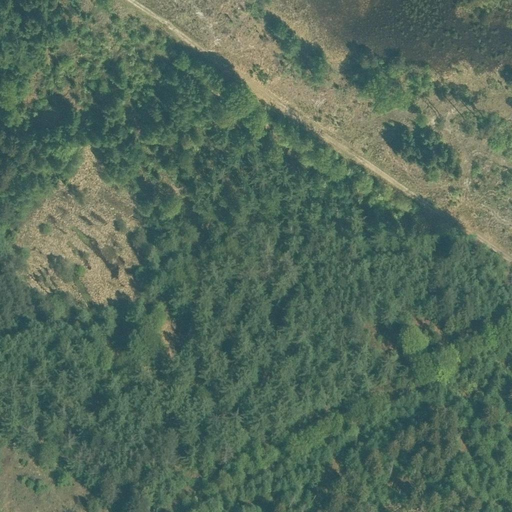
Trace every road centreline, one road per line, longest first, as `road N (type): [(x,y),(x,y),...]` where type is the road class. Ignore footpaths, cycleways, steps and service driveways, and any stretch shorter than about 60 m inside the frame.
road 1 (track): [(511,263),(130,0)]
road 2 (track): [(202,511),(511,346)]
